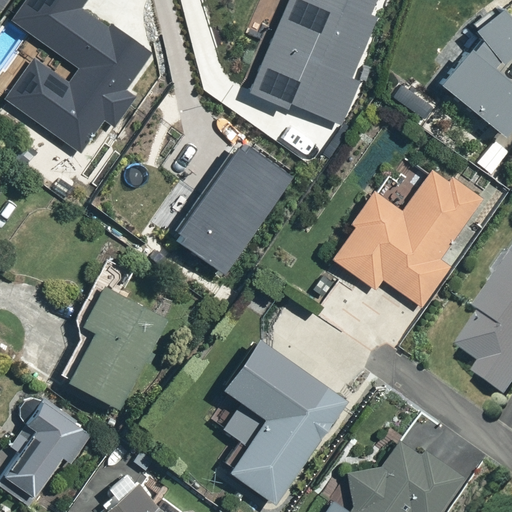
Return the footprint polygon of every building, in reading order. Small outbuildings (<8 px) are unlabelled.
[(78,0),(10,0),(0,14),(0,16),(70,65),(62,77),(26,52),(0,88),(0,96),(87,157),(110,125),(118,131),(139,102),(131,96),(157,58),(104,20),(102,23),(75,5),(78,0)] [(273,0),(236,92),(344,135),(365,85),(358,82),(391,0),(273,0)] [(474,38),(436,87),(509,143),(511,138),(511,84),(497,74),(511,62),(511,24),(504,15),(474,38)] [(506,151),(491,138),(472,161),(487,174),(506,151)] [(232,140),(166,234),(218,270),(284,176),(232,140)] [(333,266),(374,295),(383,281),(424,309),(455,265),(441,255),(484,193),(454,172),(447,181),(431,170),(401,214),(373,195),(350,228),(357,233),(333,266)] [(479,380),(509,394),(511,389),(511,272),(482,316),(492,322),(469,356),(487,368),(479,380)] [(93,337),(68,385),(121,412),(168,323),(100,287),(78,329),(93,337)] [(268,422),(227,479),(272,510),(346,408),(301,376),(290,390),(271,377),(249,408),(268,422)] [(4,483),(44,508),(90,434),(35,400),(21,424),(35,433),(4,483)] [(435,511),(461,476),(408,437),(353,511),(435,511)] [(147,480),(107,511),(168,511),(164,508),(147,480)]
